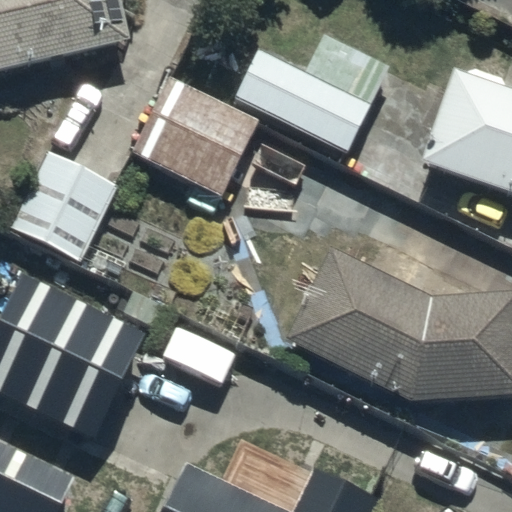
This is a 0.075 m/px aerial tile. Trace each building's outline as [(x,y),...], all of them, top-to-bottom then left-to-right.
[(0,0),(0,67),(125,40),(116,0),(0,0)] [(254,48),(231,97),(341,153),(386,64),(321,32),(301,72),(254,48)] [(449,68),(415,159),(511,193),(511,61),(503,87),(496,85),(499,79),(466,67),(463,74),(449,68)] [(165,76),(128,152),(218,196),(255,120),(165,76)] [(7,228),(78,261),(115,183),(43,150),(7,228)] [(327,248),(283,337),(404,401),(511,392),(511,289),(423,296),(327,248)] [(139,331),(18,271),(6,292),(1,289),(0,290),(0,396),(88,439),(139,331)] [(0,442),(0,511),(54,511),(72,477),(0,442)] [(365,511),(372,498),(310,468),(298,493),(278,483),(268,504),(182,461),(157,511),(365,511)]
